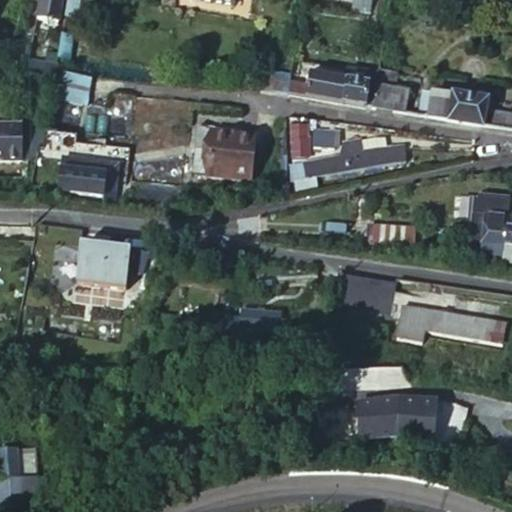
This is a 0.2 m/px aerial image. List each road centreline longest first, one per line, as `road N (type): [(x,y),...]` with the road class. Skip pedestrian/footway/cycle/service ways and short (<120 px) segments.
road 1 (unclassified): [(131,88),(511,145)]
road 2 (unclassified): [(151,231),(511,164)]
road 3 (unclassified): [(151,231),(511,291)]
road 4 (tertiary): [(186,511),(287,487),(349,486),(464,511)]
road 5 (unclassified): [(0,214),(151,231)]
